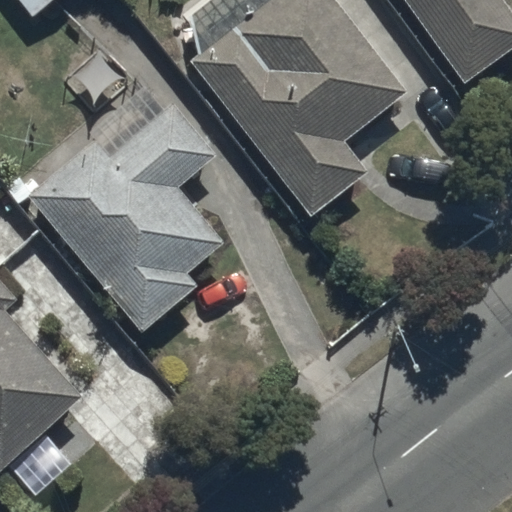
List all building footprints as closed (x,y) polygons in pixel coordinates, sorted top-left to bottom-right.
[(21,0),(36,18),(57,0),(21,0)] [(339,0),(263,0),(192,54),(312,213),(368,170),(343,138),(407,89),(339,0)] [(408,0),(465,81),(511,47),(511,1),(511,0),(408,0)] [(147,84),(23,191),(147,334),(204,284),(190,268),(226,237),(180,183),(217,151),(174,101),(167,107),(147,84)] [(0,468),(7,463),(33,493),(71,459),(46,431),(87,396),(7,306),(18,297),(0,276),(0,468)]
